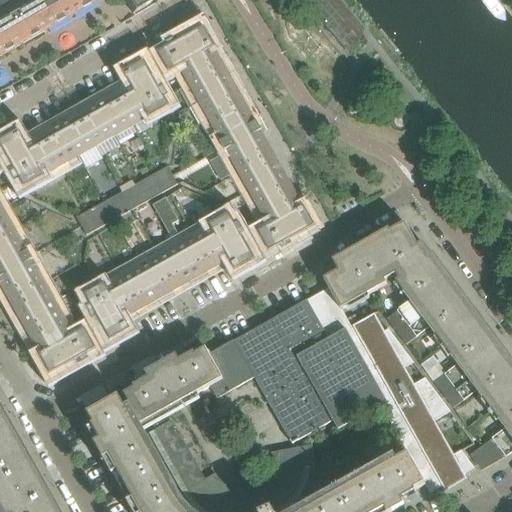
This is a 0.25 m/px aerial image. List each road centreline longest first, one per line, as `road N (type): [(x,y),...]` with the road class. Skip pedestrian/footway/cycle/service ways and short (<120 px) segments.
road 1 (residential): [(511,316),(417,188),(334,235),(297,268)]
road 2 (residential): [(36,414),(297,268)]
